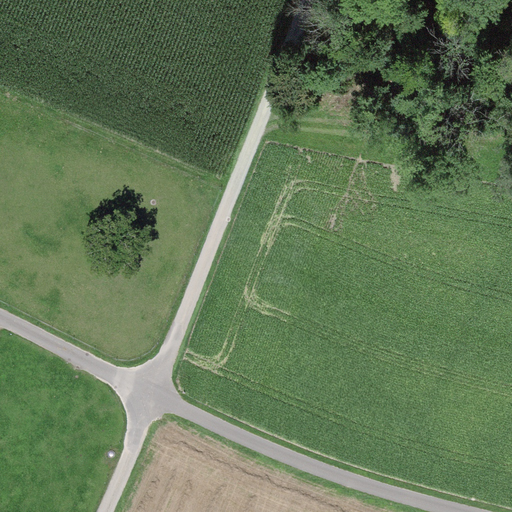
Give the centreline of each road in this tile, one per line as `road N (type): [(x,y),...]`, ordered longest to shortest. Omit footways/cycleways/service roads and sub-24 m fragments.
road 1 (track): [(165,387),(319,0)]
road 2 (track): [(165,387),(421,487),(511,506)]
road 3 (track): [(165,387),(0,311)]
road 4 (track): [(165,387),(114,511)]
